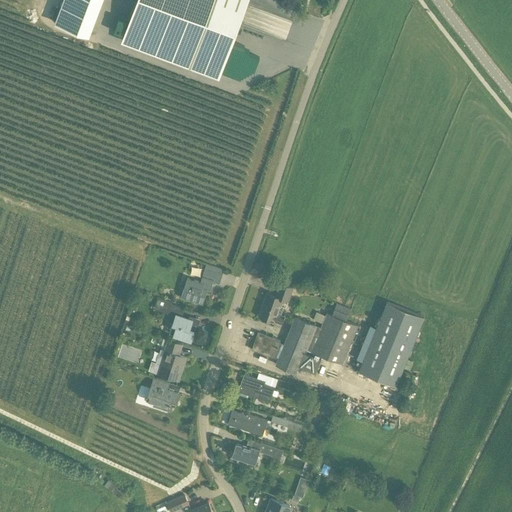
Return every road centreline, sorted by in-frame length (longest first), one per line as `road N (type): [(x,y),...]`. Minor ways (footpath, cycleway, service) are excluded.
road 1 (residential): [(240,511),(207,451),(203,412),(268,208)]
road 2 (unclassified): [(268,208),(344,0)]
